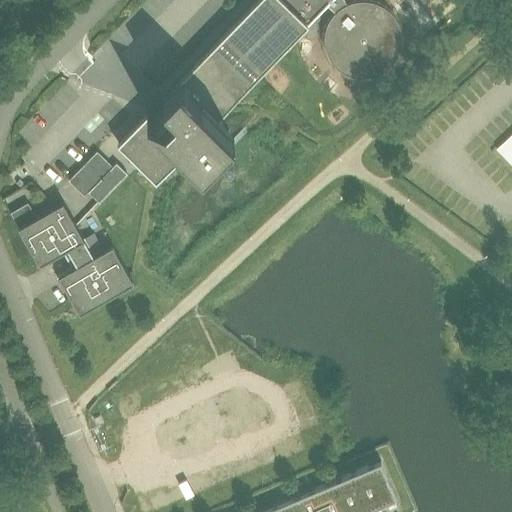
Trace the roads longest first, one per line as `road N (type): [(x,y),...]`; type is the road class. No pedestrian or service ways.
road 1 (unknown): [(152,439),(181,451),(279,419),(291,399),(274,370),(239,363),(166,390),(150,419)]
road 2 (unclassified): [(68,425),(0,264)]
road 3 (unclassified): [(0,133),(17,92),(108,0)]
